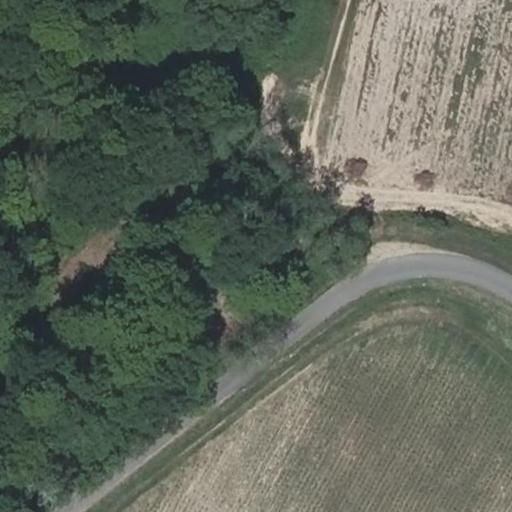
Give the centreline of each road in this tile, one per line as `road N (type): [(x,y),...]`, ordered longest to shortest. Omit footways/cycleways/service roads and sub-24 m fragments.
road 1 (residential): [(76,511),(375,274),(441,263),(511,287)]
road 2 (track): [(511,231),(440,203),(334,186),(306,163),(320,89),(351,0)]
